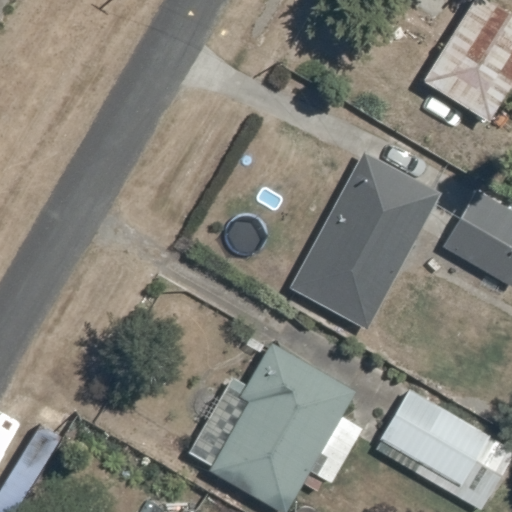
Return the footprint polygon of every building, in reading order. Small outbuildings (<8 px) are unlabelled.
[(511,10),(496,0),(473,0),(424,76),(489,119),(511,84),(511,10)] [(370,326),(434,191),(360,155),(295,290),(370,326)] [(448,248),(511,283),(511,209),(480,191),(448,248)] [(355,387),(272,342),(246,391),(229,382),(190,456),(294,511),(314,474),(331,483),(363,424),(341,412),(355,387)] [(491,435),(415,385),(383,434),(427,462),(418,475),(451,496),(491,435)]
